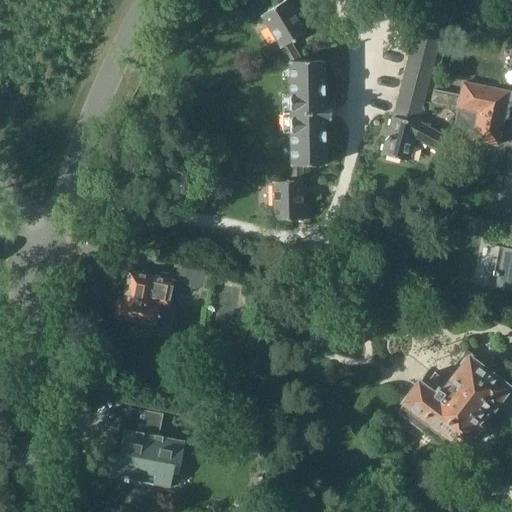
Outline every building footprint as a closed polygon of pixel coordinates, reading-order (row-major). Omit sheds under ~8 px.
[(291,0),(286,0),(262,14),(290,61),(302,61),(295,49),(309,41),(305,33),(306,33),(293,12),(298,9),(291,0)] [(419,19),(446,26),(450,13),(422,6),(419,19)] [(415,31),(443,38),(446,26),(419,19),(415,31)] [(412,43),(440,51),(443,38),(415,31),(412,43)] [(409,56),(437,63),(440,51),(412,43),(409,56)] [(406,68),(434,75),(437,63),(409,56),(406,68)] [(292,182),(274,182),(274,219),(307,219),(307,206),(303,206),(302,166),(326,166),(326,120),(331,120),(332,107),(325,107),(325,61),(302,61),(290,61),(292,182)] [(403,80),(431,87),(434,75),(406,68),(403,80)] [(400,92),(427,99),(431,87),(403,80),(400,92)] [(433,93),(431,100),(431,103),(458,109),(454,126),(474,130),(472,140),(497,145),(503,117),(507,118),(511,93),(511,91),(511,92),(463,83),(461,93),(434,88),(433,93)] [(396,104),(424,112),(427,99),(400,92),(396,104)] [(449,135),(422,122),(424,112),(396,104),(393,115),(392,115),(389,127),(388,127),(382,154),(411,161),(417,140),(440,152),(449,135)] [(431,198),(420,196),(418,205),(429,207),(431,198)] [(511,248),(503,247),(498,272),(493,271),(492,275),(497,276),(495,286),(511,289),(511,248)] [(182,261),(178,283),(212,290),(217,268),(182,261)] [(168,305),(173,280),(145,274),(127,271),(122,297),(117,296),(113,317),(152,325),(151,329),(168,333),(173,306),(168,305)] [(511,378),(511,373),(505,368),(494,360),(488,367),(465,349),(444,378),(430,368),(419,383),(418,382),(404,401),(442,429),(433,441),(453,456),(461,445),(462,446),(465,442),(470,441),(474,435),(474,430),(477,427),(473,424),(489,403),(493,406),(496,402),(500,401),(504,395),(504,390),(507,387),(506,386),(511,378)] [(96,404),(99,394),(82,390),(79,400),(96,404)] [(210,401),(209,412),(235,415),(238,393),(227,392),(226,403),(210,401)] [(119,455),(113,453),(109,475),(123,478),(122,479),(128,480),(128,479),(169,487),(174,462),(179,463),(183,445),(157,440),(163,413),(129,406),(119,455)] [(437,511),(439,502),(412,498),(410,511),(437,511)]
